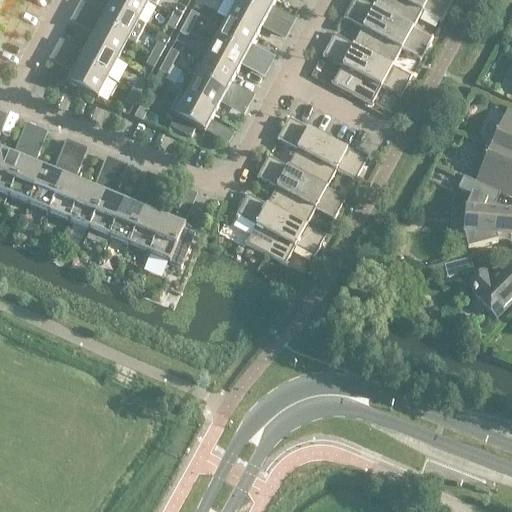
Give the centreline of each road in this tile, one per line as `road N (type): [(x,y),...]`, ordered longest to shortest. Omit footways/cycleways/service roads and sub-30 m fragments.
road 1 (residential): [(327,0),(228,189),(11,96),(62,0)]
road 2 (secondary): [(511,447),(354,386),(300,386),(263,406),(245,427),(204,511)]
road 3 (secondary): [(225,511),(271,434),(309,407),(357,408),(511,469)]
